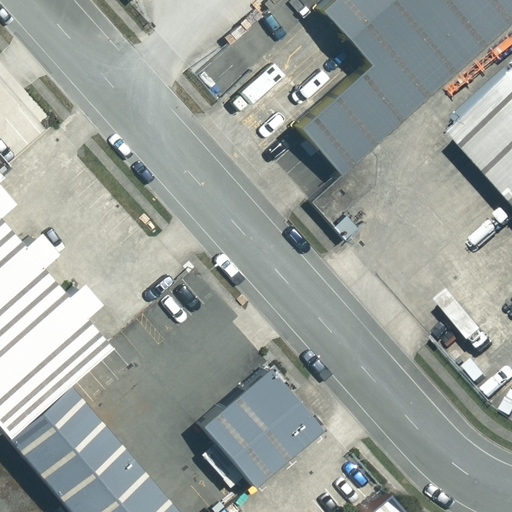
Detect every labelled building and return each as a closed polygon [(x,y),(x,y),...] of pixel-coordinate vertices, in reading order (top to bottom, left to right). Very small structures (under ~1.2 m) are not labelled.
[(511,27),(511,0),(312,0),(310,3),(356,55),(276,126),(330,188),(511,27)] [(511,85),(454,137),(511,201),(511,85)] [(0,190),(8,184),(0,174),(0,190)] [(112,351),(0,224),(0,431),(9,442),(66,392),(112,351)] [(321,439),(266,376),(198,436),(253,499),(321,439)] [(172,511),(66,392),(9,442),(70,511),(172,511)] [(404,511),(392,498),(376,511),(404,511)]
